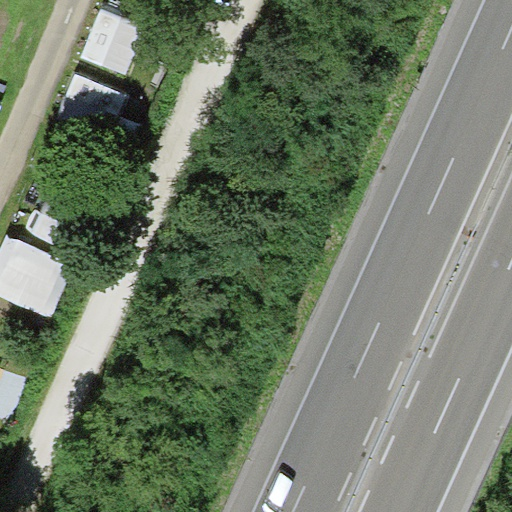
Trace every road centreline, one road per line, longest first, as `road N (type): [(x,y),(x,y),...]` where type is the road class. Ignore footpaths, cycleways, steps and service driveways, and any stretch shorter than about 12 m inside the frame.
road 1 (unclassified): [(241,0),(22,511)]
road 2 (motorway): [(511,26),(294,511)]
road 3 (motorway): [(404,511),(511,268)]
road 4 (track): [(0,166),(72,0)]
